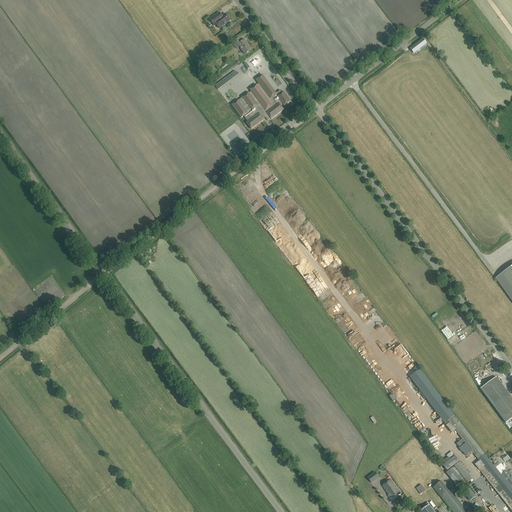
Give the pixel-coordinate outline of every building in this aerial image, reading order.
[(222,16),(219,12),(210,19),(214,26),(216,25),(219,28),(230,20),(225,14),(222,16)] [(220,32),(215,36),(220,42),(228,36),(225,32),(222,34),(220,32)] [(242,42),(239,38),(232,43),(237,49),(239,47),(245,54),(251,50),(247,44),(245,40),(242,42)] [(414,52),(426,43),(423,39),(411,48),(414,52)] [(218,91),(238,75),(235,72),(215,87),(218,91)] [(232,105),(241,118),(243,116),(248,122),(246,123),(251,129),(264,120),(263,119),(265,117),(267,121),(270,119),(271,119),(284,110),(280,105),(282,104),(284,106),(290,101),(283,92),(282,93),(280,90),(276,94),(262,75),(256,80),(259,84),(257,85),(256,85),(249,90),(251,92),(249,93),(248,93),(242,97),(243,99),(239,102),(238,100),(232,105)] [(246,204),(251,200),(250,199),(254,197),(252,194),(250,191),(243,195),(245,198),(243,199),(246,204)] [(291,256),(297,251),(294,248),(288,254),(291,256)] [(511,266),(495,278),(507,294),(511,301),(511,266)] [(401,367),(407,363),(403,358),(398,362),(401,367)] [(511,489),(495,468),(492,464),(487,457),(454,416),(426,379),(419,369),(409,378),(413,383),(414,383),(417,386),(444,423),(452,433),(455,430),(462,439),(458,442),(461,446),(459,448),(466,456),(472,452),(479,461),(475,464),(511,511),(511,489)] [(505,423),(511,418),(511,398),(496,377),(480,389),(505,423)] [(509,460),(511,457),(511,455),(507,449),(503,452),(509,460)] [(459,461),(454,456),(450,460),(448,457),(443,461),(445,463),(443,465),(447,471),(459,461)] [(459,462),(454,466),(468,483),(473,479),(459,462)] [(495,468),(511,488),(511,477),(506,470),(506,471),(500,464),(495,468)] [(459,490),(467,484),(454,467),(446,473),(459,490)] [(375,472),(367,478),(371,484),(379,478),(375,472)] [(391,500),(401,494),(390,480),(382,486),(389,495),(388,495),(391,500)] [(448,491),(441,481),(433,487),(452,511),(467,511),(450,489),(448,491)] [(422,486),(417,489),(420,495),(425,492),(422,486)] [(469,489),(464,493),(470,500),(474,496),(469,489)] [(434,511),(428,503),(418,511),(434,511)]
